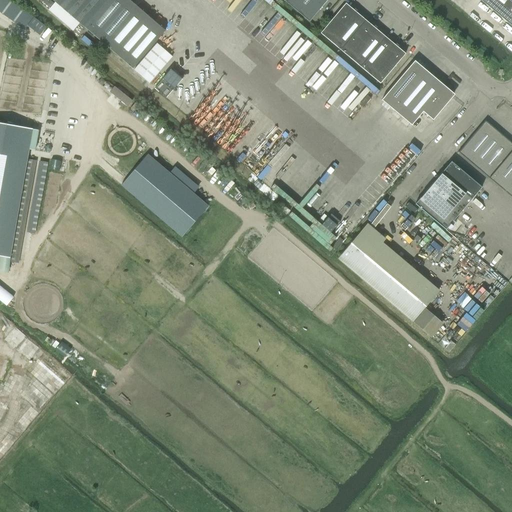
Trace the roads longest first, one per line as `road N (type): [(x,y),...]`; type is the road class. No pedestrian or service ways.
road 1 (track): [(86,87),(249,221),(265,216),(431,361),(445,385)]
road 2 (unclassified): [(387,0),(490,88),(511,90)]
